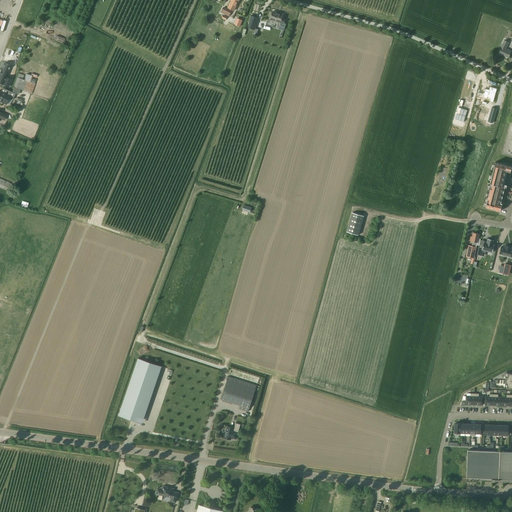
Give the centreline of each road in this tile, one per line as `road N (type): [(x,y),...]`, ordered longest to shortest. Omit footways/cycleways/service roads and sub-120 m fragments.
road 1 (track): [(225,370),(139,341),(193,194),(247,194),(305,5)]
road 2 (track): [(194,0),(96,225),(88,224),(0,440)]
road 3 (tertiary): [(438,489),(0,431)]
road 4 (unclassified): [(511,80),(386,27),(286,0)]
road 5 (residential): [(438,489),(450,417),(511,417)]
